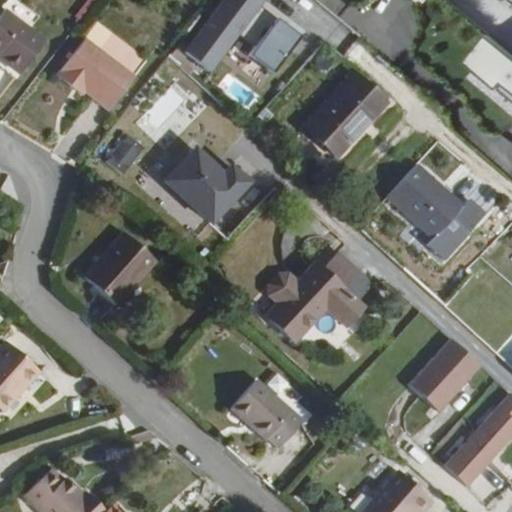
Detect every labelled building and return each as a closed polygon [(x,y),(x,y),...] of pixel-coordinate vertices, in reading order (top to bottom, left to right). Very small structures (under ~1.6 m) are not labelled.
[(0,41),(0,50),(35,78),(60,47),(21,15),(0,41)] [(511,53),(490,35),(472,57),(511,89),(511,53)] [(83,91),(107,111),(133,80),(85,41),(55,76),(71,89),(74,84),(83,91)] [(511,100),(511,89),(472,57),(466,64),(511,100)] [(303,135),(336,164),(386,112),(353,81),(303,135)] [(71,89),(79,96),(83,91),(74,84),(71,89)] [(139,150),(123,137),(104,161),(119,173),(139,150)] [(462,202),(415,161),(381,198),(428,240),(462,202)] [(325,209),(316,219),(340,240),(349,230),(325,209)] [(122,234),(82,279),(113,307),(153,263),(122,234)] [(324,274),(318,268),(302,285),(308,291),(324,274)] [(345,331),(364,311),(324,274),(308,291),(302,285),(270,320),(296,344),(325,313),(345,331)] [(0,408),(10,398),(6,394),(15,384),(19,387),(33,372),(1,342),(0,343),(0,408)] [(435,415),(477,370),(448,343),(406,388),(435,415)] [(288,414),(255,382),(228,411),(262,443),(288,414)] [(6,394),(10,398),(19,387),(15,384),(6,394)] [(511,427),(510,426),(511,423),(511,402),(507,398),(440,470),(462,491),(511,436),(511,427)] [(128,437),(132,449),(152,442),(148,430),(128,437)] [(33,511),(98,511),(83,496),(79,499),(61,478),(57,482),(46,470),(19,496),(33,511)] [(365,511),(425,511),(431,506),(398,476),(365,511)] [(129,507),(118,496),(99,511),(136,511),(131,505),(129,507)]
